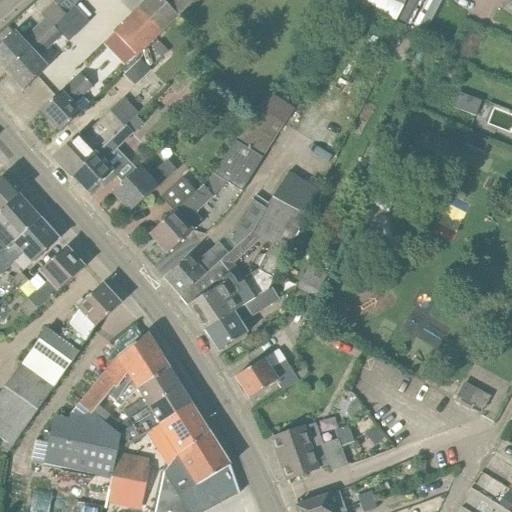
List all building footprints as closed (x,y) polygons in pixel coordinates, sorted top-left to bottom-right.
[(53,27),(78,5),(73,0),(58,0),(42,16),(46,20),(23,43),(14,33),(0,46),(0,68),(6,75),(54,29),(53,27)] [(137,57),(196,0),(146,0),(114,32),(137,57)] [(341,0),(396,22),(403,6),(406,0),(341,0)] [(39,58),(62,36),(54,29),(6,75),(23,92),(48,67),(39,58)] [(161,58),(167,52),(159,43),(153,49),(161,58)] [(135,88),(152,71),(140,60),(123,76),(135,88)] [(60,132),(99,96),(80,74),(41,111),(49,121),(47,123),(55,131),(57,129),(60,132)] [(459,94),(454,109),(476,117),(481,102),(459,94)] [(121,146),(131,136),(123,128),(138,114),(124,98),(82,138),(78,135),(54,158),(89,195),(100,185),(104,189),(117,177),(103,160),(107,155),(110,158),(122,147),(121,146)] [(240,194),(274,141),(280,131),(283,124),(258,109),(213,174),(202,188),(196,193),(174,213),(150,235),(168,255),(193,232),(185,223),(226,185),(240,194)] [(484,153),(488,141),(469,133),(465,145),(484,153)] [(158,187),(176,171),(167,161),(149,177),(141,168),(112,193),(130,213),(158,187)] [(386,211),(406,171),(390,163),(370,203),(386,211)] [(0,213),(18,196),(20,194),(4,176),(0,179),(0,213)] [(174,213),(196,193),(183,178),(161,198),(174,213)] [(254,233),(283,183),(282,182),(268,204),(256,196),(232,232),(197,264),(190,256),(163,280),(180,298),(228,255),(254,233)] [(271,286),(314,200),(283,183),(254,233),(228,255),(234,261),(256,237),(271,244),(257,270),(243,279),(245,282),(238,286),(232,277),(223,282),(224,283),(188,306),(205,332),(268,292),(271,287),(271,286)] [(0,253),(1,255),(40,220),(18,196),(0,213),(0,253)] [(34,264),(33,263),(59,240),(56,237),(56,234),(53,231),(49,230),(40,220),(1,255),(0,256),(0,276),(2,274),(10,281),(30,264),(32,266),(34,264)] [(28,318),(84,269),(75,259),(75,256),(71,252),(68,252),(66,249),(40,271),(39,270),(38,272),(47,283),(19,308),(28,318)] [(315,298),(328,274),(310,265),(298,289),(315,298)] [(78,312),(60,338),(80,352),(90,336),(95,328),(121,304),(103,284),(76,309),(78,312)] [(218,352),(248,334),(242,324),(279,301),(271,287),(268,292),(205,332),(218,352)] [(46,329),(0,392),(0,420),(21,435),(80,352),(60,338),(46,329)] [(78,405),(79,405),(91,415),(98,407),(107,395),(112,389),(114,391),(127,373),(160,353),(148,334),(116,359),(78,405)] [(117,408),(137,389),(170,369),(160,353),(127,373),(114,391),(112,389),(107,395),(115,402),(113,405),(117,408)] [(271,370),(264,359),(234,378),(248,400),(276,382),(282,392),(298,382),(285,361),(271,370)] [(148,408),(182,388),(170,369),(137,389),(117,408),(137,391),(143,400),(124,413),(128,421),(130,419),(148,408)] [(483,411),(490,397),(464,384),(456,397),(483,411)] [(159,425),(192,405),(182,388),(148,408),(130,419),(148,408),(152,415),(118,435),(115,432),(114,433),(120,438),(120,437),(128,443),(160,426),(159,425)] [(351,423),(366,412),(356,399),(350,404),(347,407),(346,411),(346,417),(351,423)] [(159,425),(160,426),(164,433),(153,439),(170,465),(178,454),(210,434),(192,405),(159,425)] [(103,425),(109,417),(110,416),(98,407),(91,415),(103,425)] [(103,425),(91,415),(88,420),(72,415),(70,421),(53,417),(48,443),(44,465),(111,479),(117,453),(120,438),(114,433),(103,425)] [(114,433),(115,432),(121,425),(109,417),(103,425),(114,433)] [(0,456),(5,457),(12,447),(21,435),(0,420),(0,439),(4,442),(0,447),(0,456)] [(281,460),(324,445),(316,424),(315,424),(274,439),(274,441),(273,442),(277,451),(278,451),(281,460)] [(338,440),(349,436),(346,426),(334,430),(338,440)] [(373,446),(382,438),(372,426),(363,435),(373,446)] [(230,466),(210,434),(178,454),(170,465),(163,473),(154,511),(205,511),(239,494),(230,466)] [(351,466),(344,447),(352,444),(349,436),(338,440),(324,445),(281,460),(284,469),(283,469),(286,479),(287,479),(288,481),(330,465),(332,472),(351,466)] [(145,486),(150,467),(148,466),(149,460),(126,455),(117,453),(111,479),(106,502),(125,506),(130,483),(145,486)] [(296,508),(297,511),(342,511),(345,511),(339,492),(296,508)] [(361,506),(374,501),(371,492),(357,497),(361,506)] [(374,501),(361,506),(363,511),(367,511),(377,509),(374,501)]
